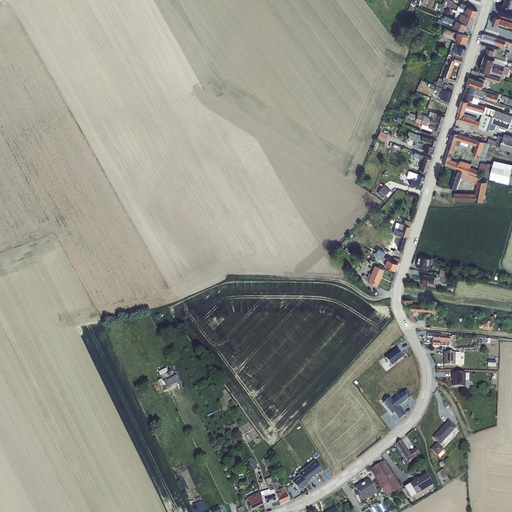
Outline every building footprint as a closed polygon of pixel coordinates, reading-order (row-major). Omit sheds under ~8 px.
[(448,0),(444,0),(442,4),(452,8),(456,10),(461,12),(461,13),(464,14),(475,18),(477,10),(468,6),(468,5),(461,2),(459,6),(453,3),(453,2),(448,0)] [(511,0),(504,0),(503,5),(511,8),(511,0)] [(511,10),(501,7),(498,15),(511,19),(511,10)] [(452,8),(451,11),(455,13),(455,14),(453,19),(456,20),(458,20),(466,24),(472,26),(475,18),(464,14),(461,13),(461,12),(456,10),(452,8)] [(444,15),(443,19),(454,24),(453,27),(464,31),(466,24),(458,20),(456,20),(453,19),(444,15)] [(511,22),(500,19),(501,18),(495,17),(492,25),(498,26),(498,27),(511,31),(511,22)] [(454,39),(457,32),(453,31),(453,28),(449,27),(448,30),(444,28),(442,36),(454,39)] [(484,34),(482,40),(495,44),(497,38),(491,36),(492,32),(487,30),(485,34),(484,34)] [(457,32),(454,39),(466,43),(468,36),(457,32)] [(497,38),(495,44),(505,47),(508,48),(509,45),(511,46),(511,42),(507,41),(503,40),(505,35),(498,33),(497,38)] [(452,42),(450,49),(453,51),(457,52),(461,54),(464,55),(466,48),(460,46),(458,45),(458,46),(455,45),(455,44),(452,42)] [(451,60),(454,60),(455,55),(456,55),(457,52),(453,51),(450,49),(449,54),(453,55),(451,60)] [(484,57),(482,63),(504,70),(505,66),(506,62),(495,59),(495,60),(492,59),(494,51),(487,49),(485,57),(484,57)] [(454,60),(455,62),(458,63),(460,63),(462,58),(460,57),(456,55),(455,55),(454,60)] [(444,76),(449,78),(454,64),(455,62),(454,60),(451,60),(449,59),(443,76),(444,76)] [(504,70),(482,63),(480,70),(501,76),(502,76),(504,70)] [(502,76),(501,76),(501,79),(503,79),(505,75),(508,76),(510,68),(505,66),(504,70),(502,76)] [(487,74),(485,79),(499,83),(500,79),(487,74)] [(433,84),(443,88),(452,91),(454,87),(454,86),(447,84),(449,78),(444,76),(443,79),(439,77),(437,81),(434,80),(433,84)] [(470,77),(468,84),(477,87),(482,89),(484,82),(485,79),(479,77),(478,80),(470,77)] [(429,83),(427,87),(434,89),(433,90),(438,92),(436,96),(440,97),(438,101),(448,104),(449,100),(452,91),(443,88),(433,84),(429,83)] [(465,91),(475,94),(476,89),(477,87),(468,84),(465,91)] [(475,94),(486,98),(488,93),(481,90),(481,91),(476,89),(475,94)] [(464,97),(463,100),(478,104),(480,99),(491,103),(491,102),(494,102),(494,101),(486,98),(475,94),(465,91),(464,97)] [(486,98),(494,101),(497,102),(499,96),(488,92),(488,93),(486,98)] [(511,98),(503,96),(502,100),(505,101),(505,103),(511,105),(511,98)] [(459,111),(464,113),(465,113),(466,110),(466,108),(484,112),(486,107),(478,104),(463,100),(459,111)] [(464,113),(459,111),(456,121),(489,131),(492,123),(508,129),(510,124),(511,125),(511,115),(486,107),(484,112),(466,108),(466,110),(482,115),(479,121),(476,120),(477,117),(464,113)] [(417,117),(441,125),(444,116),(433,112),(431,118),(418,113),(417,117)] [(408,114),(407,117),(416,120),(415,121),(423,124),(421,128),(432,131),(431,135),(438,137),(440,130),(441,125),(417,117),(408,114)] [(381,131),(377,138),(384,142),(388,134),(381,131)] [(405,135),(404,136),(413,140),(417,142),(418,139),(421,140),(424,142),(425,143),(435,146),(437,140),(431,138),(431,139),(423,136),(409,131),(407,135),(409,135),(409,136),(405,135)] [(448,148),(454,150),(456,145),(460,146),(461,141),(463,135),(457,133),(453,132),(448,148)] [(511,152),(511,135),(505,133),(504,137),(498,135),(496,141),(489,138),(487,143),(490,144),(500,147),(500,148),(510,151),(511,152)] [(463,135),(461,141),(476,146),(473,155),(479,157),(485,158),(490,144),(487,143),(484,142),(463,135)] [(410,142),(409,145),(418,148),(423,150),(433,153),(435,146),(425,143),(424,142),(421,140),(418,139),(417,142),(413,140),(412,141),(417,143),(416,145),(410,142)] [(454,150),(448,148),(443,163),(456,169),(463,171),(481,178),(484,173),(483,172),(486,173),(485,175),(491,177),(490,178),(497,180),(496,181),(511,184),(511,152),(510,151),(508,157),(511,158),(511,164),(494,161),(493,165),(488,163),(487,164),(480,163),(478,170),(470,167),(472,164),(461,161),(460,161),(459,161),(458,163),(451,160),(454,150)] [(414,152),(413,156),(423,160),(419,169),(418,174),(425,176),(427,171),(426,171),(431,158),(424,155),(414,152)] [(463,171),(456,169),(449,188),(457,190),(460,178),(463,171)] [(408,173),(407,177),(411,178),(409,185),(421,189),(423,182),(422,182),(425,176),(418,174),(414,172),(408,170),(408,173)] [(481,178),(463,171),(460,178),(477,185),(475,193),(455,193),(454,194),(454,200),(475,201),(484,202),(488,183),(487,182),(487,180),(481,178)] [(389,191),(383,186),(377,194),(383,199),(389,191)] [(396,222),(394,228),(396,229),(394,234),(396,234),(406,238),(410,226),(412,222),(404,219),(403,224),(399,223),(396,222)] [(391,245),(390,246),(394,247),(403,249),(406,238),(396,234),(394,234),(392,240),(391,245)] [(371,250),(370,253),(386,262),(384,266),(395,270),(398,263),(387,259),(383,256),(376,253),(371,250)] [(418,256),(416,266),(430,269),(432,259),(418,256)] [(364,274),(362,277),(368,281),(368,282),(377,286),(384,270),(374,266),(371,274),(369,272),(367,277),(364,274)] [(424,275),(422,287),(428,288),(428,285),(434,286),(436,286),(436,284),(438,284),(438,278),(435,277),(436,277),(424,275)] [(412,301),(403,300),(403,302),(404,307),(408,307),(408,311),(409,317),(412,322),(416,320),(413,316),(412,311),(432,312),(432,313),(438,314),(438,306),(433,306),(412,304),(412,301)] [(427,333),(427,337),(433,337),(432,347),(439,347),(439,346),(448,347),(454,347),(455,340),(455,336),(451,336),(451,337),(450,337),(441,336),(441,334),(427,333)] [(384,360),(391,368),(402,359),(395,351),(384,360)] [(443,352),(443,357),(444,357),(444,365),(455,365),(460,365),(460,360),(460,353),(455,353),(443,352)] [(489,361),(489,366),(497,366),(497,363),(495,363),(495,361),(497,361),(497,358),(489,358),(489,361)] [(451,373),(451,381),(452,381),(452,387),(465,387),(465,373),(451,373)] [(162,379),(158,381),(161,387),(162,387),(165,391),(167,390),(166,388),(178,382),(180,387),(181,387),(183,386),(177,375),(176,375),(163,382),(162,379)] [(390,398),(383,403),(392,415),(395,413),(399,419),(406,414),(400,406),(409,399),(408,399),(412,396),(407,390),(392,401),(390,398)] [(436,443),(430,450),(437,456),(444,449),(439,445),(440,444),(440,445),(441,444),(443,446),(449,439),(447,437),(456,427),(448,420),(433,438),(438,443),(438,444),(436,443)] [(235,424),(230,426),(233,433),(238,431),(235,424)] [(401,440),(396,445),(407,462),(413,459),(420,455),(415,448),(409,452),(401,440)] [(252,458),(249,459),(254,470),(257,468),(254,461),(253,461),(252,458)] [(300,475),(292,481),(300,492),(309,486),(308,484),(323,472),(314,461),(298,473),(300,475)] [(384,461),(370,469),(386,496),(400,488),(384,461)] [(409,484),(404,487),(410,498),(415,495),(416,495),(432,485),(425,474),(409,484)] [(239,482),(237,483),(239,490),(246,488),(246,486),(248,486),(247,480),(245,481),(243,476),(238,478),(239,482)] [(268,490),(259,493),(263,505),(266,504),(276,501),(277,500),(275,495),(274,491),(274,490),(272,484),(270,478),(265,480),(268,490)] [(368,478),(354,487),(358,493),(356,494),(361,503),(377,493),(368,478)] [(283,487),(274,491),(275,495),(277,500),(279,505),(289,501),(286,495),(283,487)] [(247,499),(245,500),(247,505),(250,511),(263,505),(259,493),(246,498),(247,499)] [(190,501),(189,502),(191,506),(193,511),(222,511),(219,506),(207,511),(202,501),(192,505),(190,501)]
